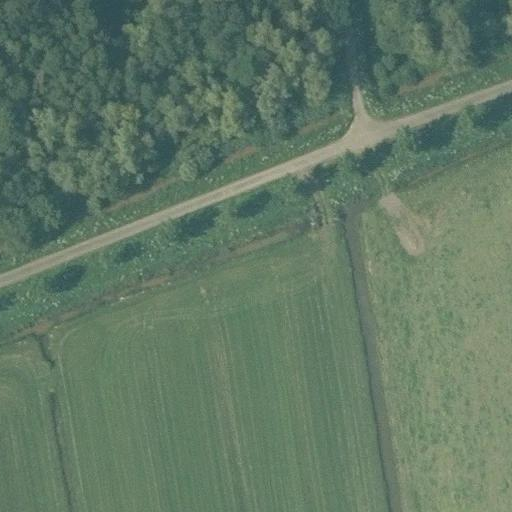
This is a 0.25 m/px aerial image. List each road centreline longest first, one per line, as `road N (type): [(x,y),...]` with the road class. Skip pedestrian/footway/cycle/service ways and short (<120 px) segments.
road 1 (unclassified): [(0,278),(360,138)]
road 2 (unclassified): [(360,138),(511,81)]
road 3 (unclassified): [(360,138),(351,0)]
